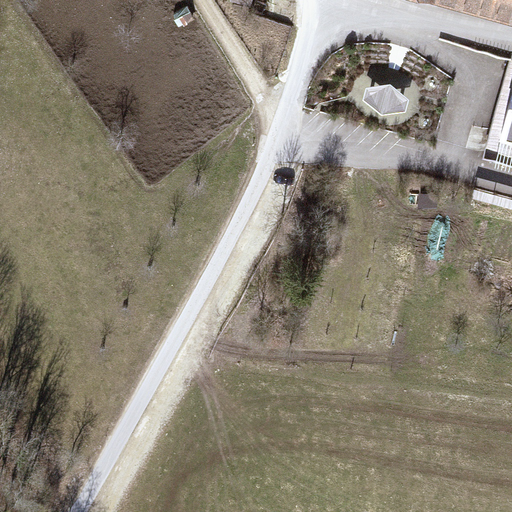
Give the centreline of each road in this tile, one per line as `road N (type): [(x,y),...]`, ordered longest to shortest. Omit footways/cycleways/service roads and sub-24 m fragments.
road 1 (unclassified): [(78,511),(256,191),(317,18)]
road 2 (track): [(284,108),(257,89),(202,0)]
